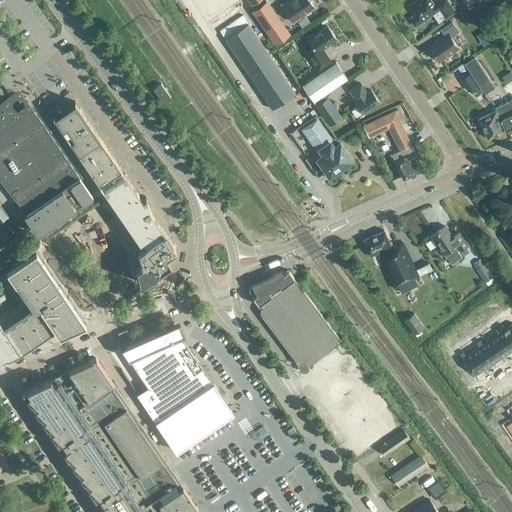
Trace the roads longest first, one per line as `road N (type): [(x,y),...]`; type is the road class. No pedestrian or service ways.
road 1 (secondary): [(190,187),(53,0)]
road 2 (residential): [(0,376),(206,290)]
road 3 (residential): [(464,172),(352,4)]
road 4 (secondary): [(340,478),(244,335)]
road 5 (residential): [(0,379),(90,511)]
road 6 (tertiary): [(341,226),(464,172)]
road 7 (tertiary): [(233,278),(341,226)]
